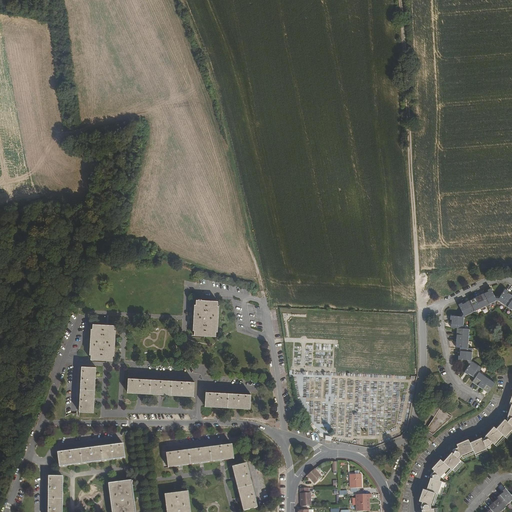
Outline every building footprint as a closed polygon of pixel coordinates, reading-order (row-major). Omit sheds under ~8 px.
[(511,295),(507,293),(508,292),(505,289),(501,296),(494,295),(491,289),(487,290),(488,292),(463,304),(462,303),(458,305),(462,311),(458,317),(451,316),(450,320),(452,320),(451,328),(457,328),(456,347),(460,348),(460,356),(458,356),(458,360),(467,360),(469,366),(464,372),(468,374),(468,373),(475,378),(472,382),(488,393),(495,383),(479,372),(482,368),(471,362),(472,349),(468,348),(469,329),(463,329),(464,317),(497,301),(511,310),(511,295)] [(217,306),(218,301),(196,300),(196,304),(194,304),(192,331),(194,331),(194,335),(216,336),(216,332),(218,332),(219,306),(217,306)] [(91,360),(113,361),(113,356),(114,356),(116,330),(114,330),(114,325),(93,324),(92,328),(91,329),(89,355),(91,355),(91,360)] [(94,413),(96,367),(82,366),(82,368),(81,368),(80,375),(81,375),(81,381),(80,381),(79,396),(80,396),(80,403),(79,403),(78,410),(79,410),(79,412),(94,413)] [(127,393),(150,394),(151,379),(144,378),(143,379),(137,379),(137,378),(129,378),(128,378),(127,393)] [(150,394),(171,395),(172,380),(165,379),(165,380),(157,380),(158,379),(151,379),(150,394)] [(172,380),(171,395),(193,396),(194,382),(193,382),(193,381),(186,381),(185,381),(179,381),(179,380),(172,380)] [(207,392),(206,392),(205,406),(250,409),(251,394),(249,394),(249,393),(242,393),(242,394),(236,394),(236,393),(221,392),(221,393),(215,392),(207,391),(207,392)] [(511,395),(509,403),(511,404),(507,416),(509,417),(508,419),(506,421),(505,419),(496,429),(494,427),(485,436),(486,437),(485,438),(482,440),(482,438),(470,443),(468,439),(456,445),(458,447),(454,449),(453,451),(453,452),(453,453),(452,452),(443,462),(440,459),(432,469),(434,471),(431,475),(431,476),(432,477),(432,478),(431,478),(427,490),(423,489),(419,501),(422,502),(421,506),(421,508),(423,509),(423,510),(422,510),(422,511),(437,511),(437,508),(431,509),(431,505),(433,505),(437,494),(440,494),(442,488),(443,488),(445,483),(440,481),(441,477),(443,479),(452,469),(454,471),(459,466),(459,467),(463,463),(459,459),(461,456),(463,458),(474,453),(476,457),(488,452),(486,448),(486,447),(488,448),(489,448),(490,447),(490,446),(490,445),(492,442),(497,446),(500,442),(505,437),(507,439),(511,434),(511,395)] [(453,417),(446,412),(440,409),(441,407),(433,401),(430,414),(435,417),(426,430),(433,435),(453,417)] [(60,467),(125,458),(123,444),(122,444),(115,444),(115,445),(108,446),(108,445),(94,447),(94,448),(87,449),(87,448),(73,450),(73,451),(66,452),(66,451),(59,452),(59,453),(58,453),(60,467)] [(168,468),(234,459),(232,445),(231,445),(230,444),(223,445),(223,446),(217,447),(217,446),(202,448),(202,449),(196,450),(196,449),(182,451),(182,452),(175,452),(168,452),(168,453),(166,453),(168,468)] [(246,464),(232,467),(244,511),(257,507),(257,506),(258,506),(256,499),(255,499),(254,493),(251,479),(250,479),(248,472),(249,472),(247,465),(246,464)] [(323,477),(315,469),(307,476),(315,484),(323,477)] [(361,488),(361,474),(350,475),(351,493),(358,492),(358,488),(361,488)] [(62,511),(63,476),(49,476),(49,478),(48,478),(48,485),(48,486),(48,492),(48,506),(49,506),(48,511),(62,511)] [(112,511),(136,511),(132,481),(109,484),(112,511)] [(309,488),(300,488),(300,506),(310,506),(311,492),(309,492),(309,488)] [(501,511),(506,508),(506,507),(511,501),(511,494),(511,495),(506,489),(503,492),(504,493),(497,498),(498,499),(489,508),(491,510),(488,511),(501,511)] [(167,511),(190,511),(188,492),(165,495),(167,511)] [(371,498),(371,494),(357,495),(357,511),(369,511),(368,498),(371,498)]
